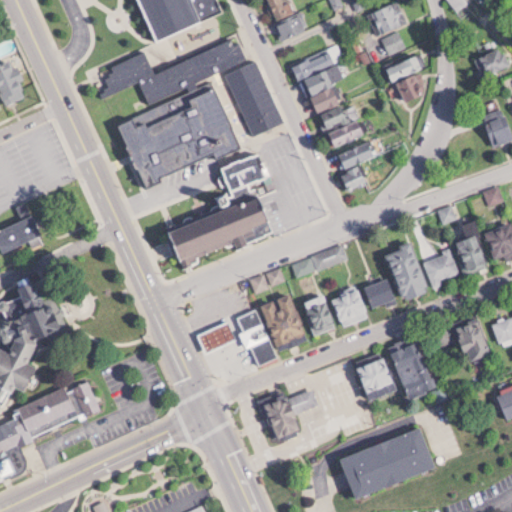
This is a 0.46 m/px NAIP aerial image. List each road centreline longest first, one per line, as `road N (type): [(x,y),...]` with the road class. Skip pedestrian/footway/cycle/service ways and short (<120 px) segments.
road 1 (residential): [(156,296),(511,162)]
road 2 (primary): [(66,101),(208,406)]
road 3 (residential): [(208,406),(511,280)]
road 4 (residential): [(348,218),(416,170),(446,117),(452,56),(434,0)]
road 5 (residential): [(244,0),(348,218)]
road 6 (tertiary): [(0,506),(208,406)]
